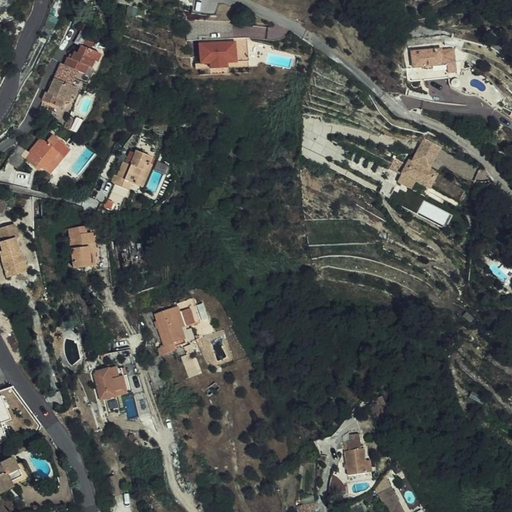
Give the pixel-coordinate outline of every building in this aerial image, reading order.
[(61,65),(57,63),(55,70),(73,76),(74,72),(80,74),(83,65),(87,67),(90,58),(94,59),(96,51),(76,43),(74,51),(70,49),(67,58),(64,57),(61,65)] [(229,67),(251,65),(250,45),(201,49),(203,69),(213,68),(229,67)] [(447,47),(415,52),(418,82),(452,78),(451,76),(450,63),(447,47)] [(450,63),(451,76),(461,74),(459,62),(450,63)] [(76,86),(71,83),(73,76),(55,70),(47,94),(45,93),(42,100),(62,107),(65,100),(68,101),(70,93),(73,94),(76,86)] [(39,163),(43,166),(52,173),(61,161),(55,156),(65,142),(52,133),(46,141),(40,137),(25,159),(36,167),(39,163)] [(36,134),(21,156),(25,159),(40,137),(36,134)] [(61,161),(71,146),(65,142),(55,156),(61,161)] [(426,153),(438,160),(444,148),(433,142),(426,153)] [(130,183),(139,186),(148,163),(151,157),(136,150),(130,165),(123,161),(116,177),(130,183)] [(432,188),(461,204),(470,187),(441,172),(433,168),(438,160),(426,153),(421,150),(416,158),(413,156),(407,168),(413,172),(411,177),(418,181),(432,189),(432,188)] [(151,165),(148,163),(139,186),(142,187),(151,165)] [(55,174),(52,173),(43,166),(40,170),(52,179),(55,174)] [(413,172),(407,168),(400,180),(414,188),(418,181),(411,177),(413,172)] [(127,190),(130,183),(116,177),(114,184),(127,190)] [(208,197),(214,193),(210,187),(203,191),(208,197)] [(425,199),(418,212),(446,226),(453,213),(425,199)] [(0,251),(0,258),(5,278),(21,274),(18,263),(23,262),(21,252),(18,253),(14,238),(17,237),(13,225),(0,228),(0,241),(0,242),(0,249),(1,252),(0,251)] [(71,236),(75,269),(96,266),(95,254),(90,255),(87,234),(71,236)] [(132,240),(131,234),(115,237),(116,243),(132,240)] [(18,263),(21,274),(26,272),(23,262),(18,263)] [(200,322),(193,299),(177,304),(178,307),(154,315),(164,347),(157,349),(159,357),(173,352),(171,345),(184,341),(180,328),(200,322)] [(182,356),(188,376),(200,373),(194,352),(182,356)] [(135,371),(132,362),(123,365),(126,374),(135,371)] [(122,388),(117,375),(115,366),(97,372),(93,377),(101,400),(117,394),(115,390),(122,388)] [(122,373),(117,375),(122,388),(115,390),(117,394),(128,390),(122,373)] [(343,443),(349,475),(368,471),(366,457),(364,447),(361,448),(360,440),(343,443)] [(14,454),(9,456),(2,459),(3,462),(0,463),(0,494),(0,493),(0,490),(15,484),(31,477),(23,459),(18,462),(14,454)] [(117,494),(111,473),(103,476),(109,496),(117,494)] [(385,508),(398,501),(392,491),(385,479),(376,489),(385,508)] [(403,511),(398,503),(388,509),(389,511),(403,511)]
